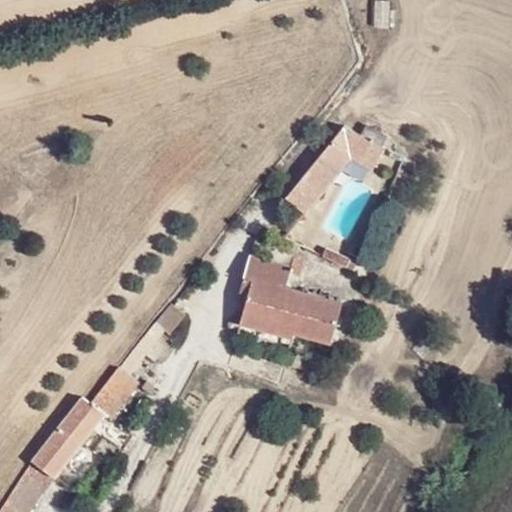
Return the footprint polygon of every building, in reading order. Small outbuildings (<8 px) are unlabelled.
[(314,127),(266,208),(288,218),(328,157),(352,163),(359,139),(314,127)] [(328,345),(340,307),(286,293),(293,269),(249,256),(241,280),(249,283),(241,320),(328,345)] [(123,365),(133,371),(162,334),(166,338),(182,316),(172,308),(123,365)] [(123,365),(118,371),(128,377),(133,371),(123,365)] [(118,371),(115,368),(88,403),(97,413),(108,419),(136,383),(128,377),(118,371)] [(157,389),(149,381),(142,386),(151,396),(157,389)] [(53,478),(97,413),(88,403),(82,400),(33,464),(53,478)] [(121,429),(111,443),(123,452),(133,440),(121,429)] [(53,478),(33,464),(21,482),(41,496),(53,478)] [(6,503),(18,511),(30,511),(41,496),(21,482),(6,503)] [(0,511),(18,511),(6,503),(0,511)]
